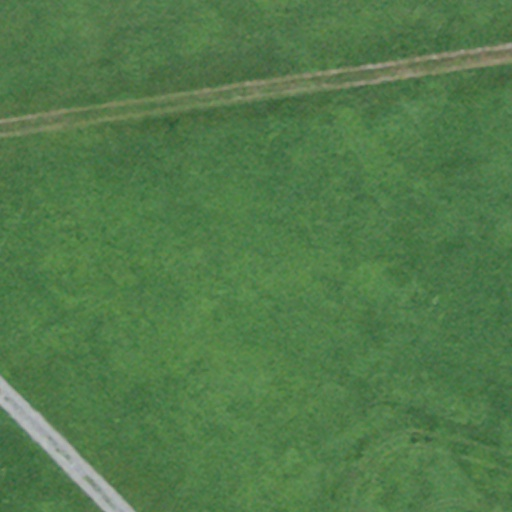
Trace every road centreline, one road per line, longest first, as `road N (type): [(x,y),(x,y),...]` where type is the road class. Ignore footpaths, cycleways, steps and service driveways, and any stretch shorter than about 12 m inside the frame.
road 1 (track): [(511,53),(0,129)]
road 2 (track): [(118,511),(0,388)]
